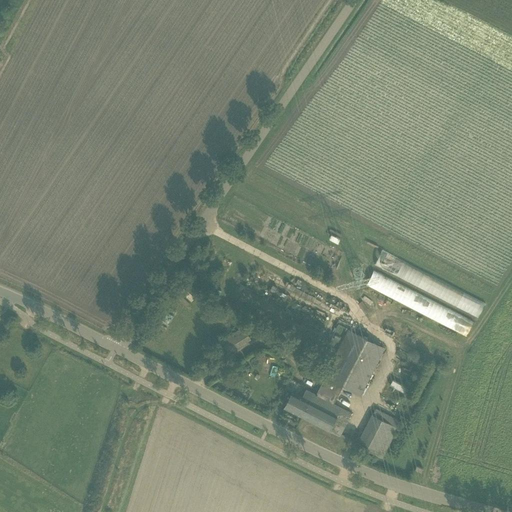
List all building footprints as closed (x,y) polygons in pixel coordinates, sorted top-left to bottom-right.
[(374,265),(477,319),(485,304),(382,250),(374,265)] [(374,271),(367,285),(466,337),(473,322),(374,271)] [(221,356),(250,339),(243,328),(214,346),(221,356)] [(284,407),(339,436),(351,413),(334,404),(342,387),(361,397),(385,349),(348,330),(323,380),(314,398),(304,393),(300,401),(290,396),(284,407)] [(409,389),(393,380),(390,385),(406,394),(409,389)] [(382,458),(386,449),(401,422),(376,409),(357,445),(382,458)]
